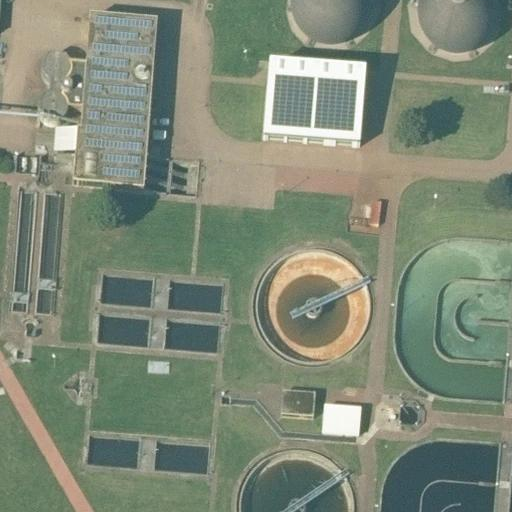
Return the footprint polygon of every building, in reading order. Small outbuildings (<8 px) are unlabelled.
[(296,0),(294,7),(295,19),(300,31),(308,41),(319,47),(331,50),(344,48),(356,43),(365,34),(370,22),(372,10),(369,0),(296,0)] [(427,0),(425,4),(422,17),(423,30),(429,41),(439,50),(451,55),(464,56),(476,52),(486,45),(494,34),(497,21),(495,8),(490,0),(427,0)] [(155,25),(88,21),(85,68),(69,67),(70,72),(70,76),(68,80),(66,83),(66,84),(63,86),(59,88),(55,89),(52,88),(49,88),(48,98),(51,98),(52,97),(55,98),(58,99),(61,100),(64,103),(66,106),(67,112),(81,113),(80,136),(55,134),(54,157),(75,159),(72,189),(143,195),(155,25)] [(251,70),(249,143),(363,147),(366,74),(251,70)] [(43,169),(40,184),(58,188),(62,173),(43,169)] [(382,203),(373,202),(371,219),(369,218),(369,224),(379,225),(382,203)] [(33,314),(52,316),(62,206),(47,205),(42,256),(18,254),(15,287),(35,288),(33,314)] [(169,365),(148,364),(148,375),(169,376),(169,365)] [(281,420),(313,422),(315,398),(283,396),(281,420)] [(359,440),(359,411),(317,410),(317,439),(359,440)]
